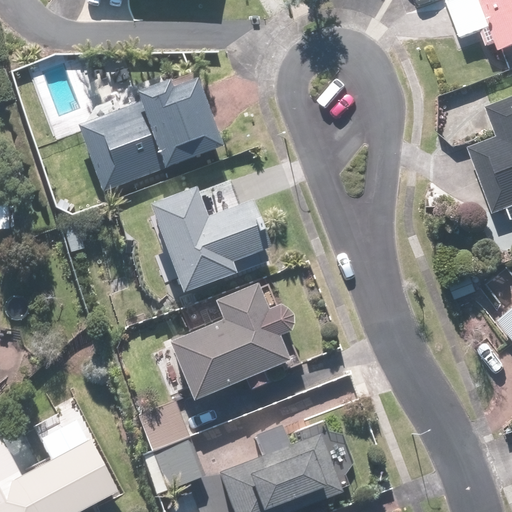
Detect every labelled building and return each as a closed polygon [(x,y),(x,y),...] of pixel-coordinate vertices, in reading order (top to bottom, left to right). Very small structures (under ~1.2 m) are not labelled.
[(511,46),(511,0),(451,0),(466,38),(487,30),(493,45),(504,41),(507,49),(511,46)] [(106,189),(229,145),(204,76),(179,85),(177,79),(144,91),(147,99),(82,122),(106,189)] [(511,97),(492,105),(503,136),(473,146),(498,213),(511,207),(511,97)] [(190,291),(243,271),(239,260),(277,246),(259,197),(213,215),(202,185),(156,202),(190,291)] [(13,207),(0,206),(0,229),(11,230),(13,207)] [(284,333),(296,328),(299,322),(299,312),(292,305),(285,302),(273,307),(262,281),(220,298),(229,318),(174,340),(199,399),(248,378),(252,389),(272,380),(268,370),(295,359),(284,333)] [(511,313),(503,320),(511,331),(511,313)] [(191,435),(179,400),(142,413),(154,448),(191,435)] [(326,431),(225,469),(241,511),(290,511),(348,491),(326,431)] [(45,511),(6,437),(0,439),(0,511),(45,511)] [(169,488),(208,474),(195,438),(156,452),(169,488)]
